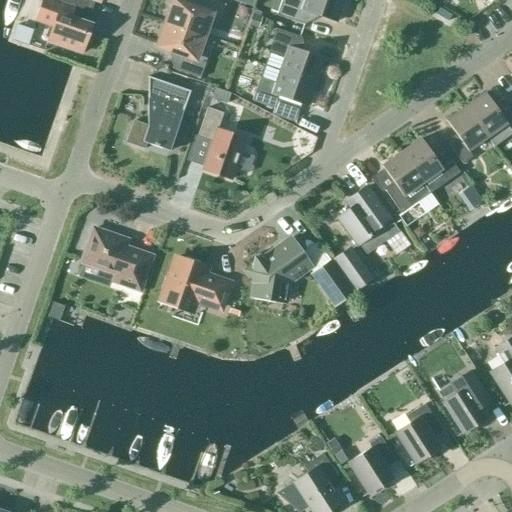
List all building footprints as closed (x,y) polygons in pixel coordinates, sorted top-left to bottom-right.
[(82,22),(86,11),(55,0),(42,0),(37,17),(54,22),(47,42),(81,53),(91,25),(82,22)] [(55,0),(86,11),(89,0),(92,0),(99,2),(99,0),(55,0)] [(173,1),(165,24),(202,37),(206,23),(217,27),(224,5),(210,0),(196,0),(194,8),(173,1)] [(343,0),(281,0),(276,15),(304,24),(308,12),(335,22),(343,0)] [(202,37),(165,24),(157,47),(178,54),(172,69),(199,79),(208,53),(197,50),(202,37)] [(284,58),(280,71),(314,83),(322,59),(295,50),(299,37),(276,29),(268,52),(284,58)] [(314,83),(280,71),(276,83),(259,78),(251,101),(274,109),(279,96),(306,106),(314,83)] [(189,91),(147,77),(146,125),(132,120),(125,143),(144,149),(146,144),(168,152),(189,91)] [(230,94),(214,88),(211,99),(227,104),(230,94)] [(464,107),(486,137),(505,124),(511,134),(511,133),(511,113),(505,104),(496,111),(484,93),(464,107)] [(217,130),(222,113),(207,107),(196,136),(211,142),(202,169),(230,179),(244,139),(217,130)] [(467,151),(486,137),(464,107),(445,120),(458,138),(448,144),(462,164),(472,157),(467,151)] [(400,152),(429,193),(458,173),(451,162),(450,163),(441,150),(431,156),(419,139),(400,152)] [(400,213),(429,193),(400,152),(381,166),(393,183),(384,190),(400,213)] [(398,231),(366,186),(352,196),(357,203),(327,225),(336,219),(356,246),(358,244),(366,255),(398,231)] [(127,241),(92,229),(81,263),(115,275),(112,282),(139,291),(151,257),(124,247),(127,241)] [(309,266),(290,239),(262,259),(253,258),(252,267),(246,271),(255,283),(252,297),(274,300),(277,280),(290,282),(297,277),(298,273),(309,266)] [(331,260),(354,292),(372,279),(349,247),(331,260)] [(205,268),(175,258),(168,277),(165,278),(162,288),(163,291),(162,296),(192,307),(194,300),(219,309),(228,284),(213,278),(212,280),(202,277),(205,268)] [(333,307),(354,292),(331,260),(310,275),(333,307)] [(511,351),(509,353),(511,357),(490,371),(509,402),(501,407),(501,408),(511,400),(511,351)] [(489,401),(473,376),(462,383),(465,388),(443,401),(462,432),(454,437),(454,438),(485,418),(479,408),(489,401)] [(442,432),(424,404),(405,416),(409,423),(396,432),(415,462),(406,467),(407,468),(438,448),(431,438),(442,432)] [(396,461),(380,436),(368,444),(370,448),(349,462),(368,492),(360,498),(391,479),(384,469),(396,461)] [(348,460),(334,439),(325,444),(339,465),(348,460)] [(278,494),(298,511),(300,511),(310,506),(313,511),(327,511),(340,504),(330,490),(341,483),(322,453),(303,466),(307,473),(294,481),(295,483),(278,494)]
